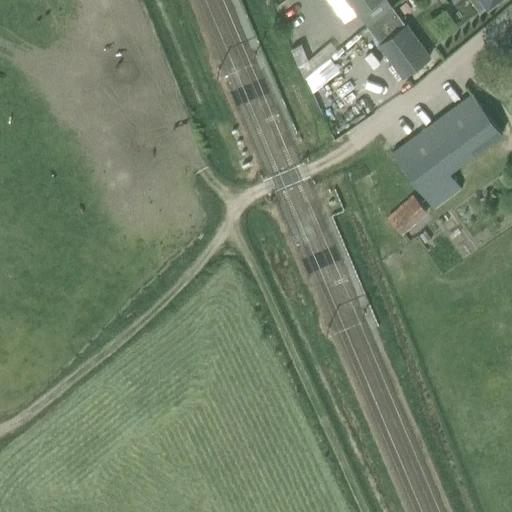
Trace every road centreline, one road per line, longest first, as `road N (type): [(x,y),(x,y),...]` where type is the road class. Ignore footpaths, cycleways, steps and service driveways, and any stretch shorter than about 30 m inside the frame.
road 1 (track): [(370,511),(234,217),(181,290),(0,433)]
road 2 (track): [(234,217),(265,188),(346,152),(511,21)]
road 3 (track): [(234,217),(140,0)]
